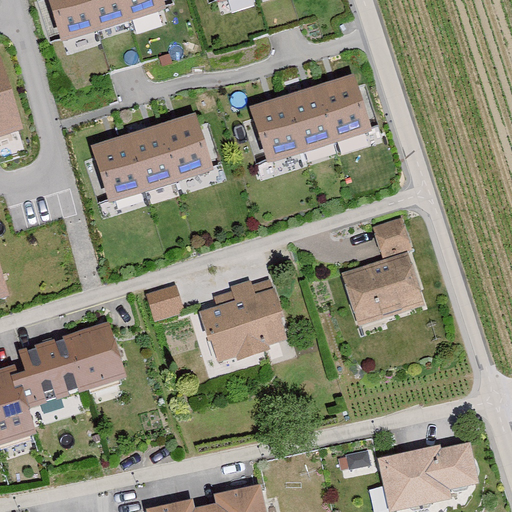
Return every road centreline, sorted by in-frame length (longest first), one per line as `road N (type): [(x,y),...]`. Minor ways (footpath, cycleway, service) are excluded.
road 1 (residential): [(0,506),(495,399)]
road 2 (residential): [(0,326),(428,193)]
road 3 (residential): [(10,0),(68,222)]
road 4 (residential): [(428,193),(495,399)]
road 5 (residential): [(365,0),(428,193)]
